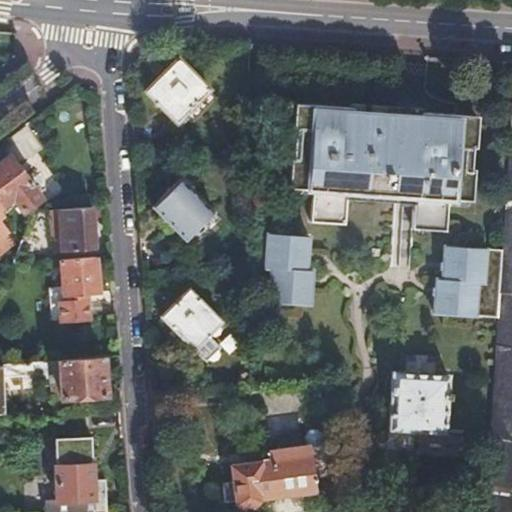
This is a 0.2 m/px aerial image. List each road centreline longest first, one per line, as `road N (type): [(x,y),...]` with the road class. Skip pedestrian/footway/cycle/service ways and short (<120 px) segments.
road 1 (residential): [(146,511),(110,68)]
road 2 (secondary): [(511,34),(98,6)]
